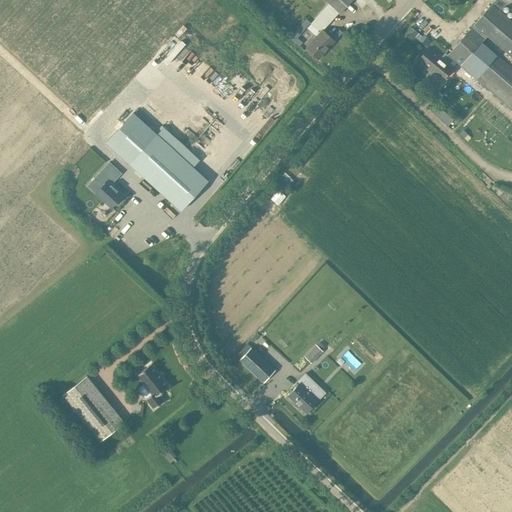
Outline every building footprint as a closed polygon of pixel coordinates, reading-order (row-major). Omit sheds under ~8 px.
[(323,0),(324,0),(329,4),(311,24),(321,33),(323,30),(338,13),(340,15),(353,0),(323,0)] [(426,37),(422,43),(428,48),(418,59),(443,80),(457,62),(511,109),(511,67),(482,42),(487,36),(511,57),(511,20),(500,10),(506,3),(511,8),(511,0),(495,0),(492,4),(474,24),(475,25),(472,28),(472,27),(443,61),(428,48),(432,42),(426,37)] [(321,33),(307,48),(318,59),(335,41),(323,30),(321,33)] [(156,133),(128,163),(181,210),(208,180),(156,133)] [(285,192),(295,181),(285,172),(275,183),(285,192)] [(107,181),(97,193),(111,206),(122,195),(110,183),(107,181)] [(277,188),(269,196),(277,205),(285,196),(277,188)] [(215,323),(293,233),(285,226),(207,316),(215,323)] [(322,350),(316,345),(312,349),(317,354),(322,350)] [(251,347),(239,360),(263,382),(275,370),(251,347)] [(159,394),(168,387),(150,364),(137,375),(152,394),(146,399),(154,409),(164,401),(159,394)] [(100,441),(124,422),(86,375),(62,394),(100,441)] [(300,382),(287,395),(295,402),(293,404),(297,409),(299,407),(306,413),(318,399),(325,392),(318,385),(311,392),(300,382)] [(166,448),(162,450),(168,460),(172,457),(166,448)]
